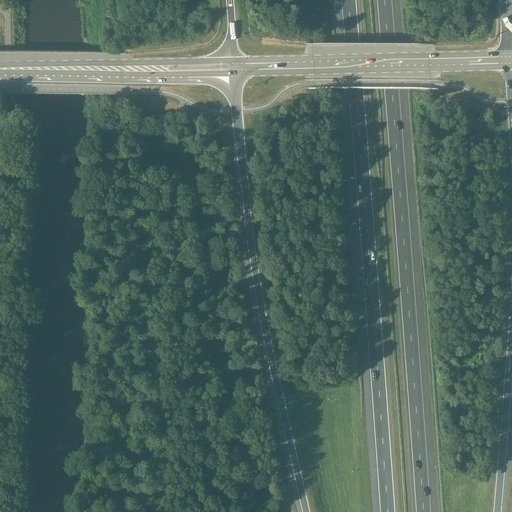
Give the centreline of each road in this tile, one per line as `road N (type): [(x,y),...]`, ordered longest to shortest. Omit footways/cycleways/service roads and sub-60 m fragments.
road 1 (motorway): [(422,511),(383,0)]
road 2 (motorway): [(347,0),(386,511)]
road 3 (motorway): [(232,73),(256,287),(305,511)]
road 4 (primary): [(509,53),(232,61)]
road 5 (primary): [(232,73),(509,66)]
road 6 (primary): [(232,61),(0,65)]
road 7 (primary): [(0,72),(232,73)]
road 8 (motorway): [(496,511),(511,329)]
